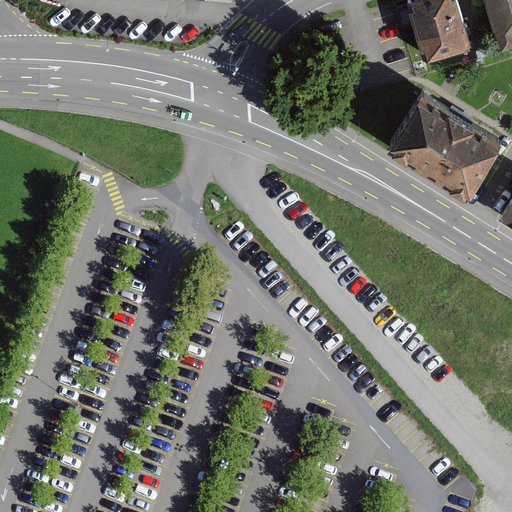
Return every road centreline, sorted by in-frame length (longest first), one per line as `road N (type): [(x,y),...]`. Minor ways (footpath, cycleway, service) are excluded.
road 1 (secondary): [(225,103),(358,170),(511,263)]
road 2 (secondary): [(0,68),(114,75),(225,103)]
road 3 (residential): [(225,103),(232,68),(253,31),(295,0)]
